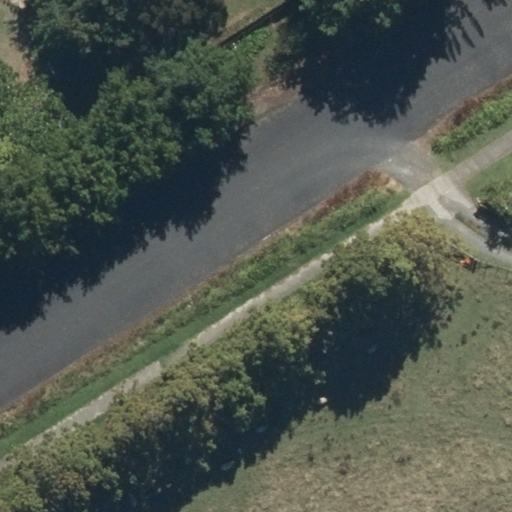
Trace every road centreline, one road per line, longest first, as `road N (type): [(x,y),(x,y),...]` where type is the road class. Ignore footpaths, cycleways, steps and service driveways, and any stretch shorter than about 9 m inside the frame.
road 1 (residential): [(511,21),(0,349)]
road 2 (unknown): [(395,95),(511,164)]
